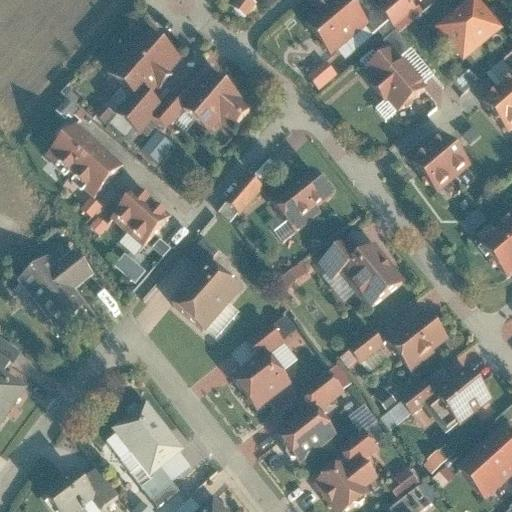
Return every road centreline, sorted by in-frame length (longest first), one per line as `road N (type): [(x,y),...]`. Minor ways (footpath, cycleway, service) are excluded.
road 1 (residential): [(269,511),(142,356),(113,359),(86,383),(0,492)]
road 2 (residential): [(82,129),(190,226),(300,116)]
road 3 (residential): [(480,331),(361,184)]
road 4 (residential): [(361,184),(465,103)]
